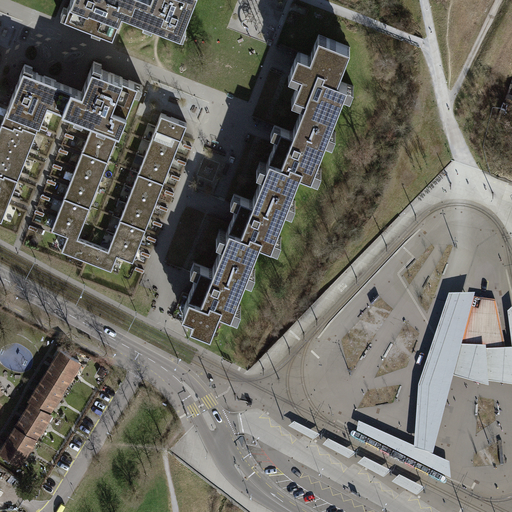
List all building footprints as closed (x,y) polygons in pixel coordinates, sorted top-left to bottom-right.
[(64,7),(60,16),(113,36),(122,12),(184,35),(187,26),(184,24),(193,0),(71,0),(69,9),(64,7)] [(194,316),(191,323),(211,331),(219,310),(231,314),(259,240),(271,245),(300,171),(312,176),(347,84),(338,80),(351,46),(327,37),(324,46),(316,42),(310,57),(299,52),(292,70),(301,73),(294,93),(306,98),(293,132),(276,125),(272,135),(277,137),(253,201),(235,194),(232,203),(237,205),(212,270),(195,263),(191,271),(198,274),(183,312),(194,316)] [(70,86),(61,109),(91,121),(117,131),(133,91),(138,92),(141,85),(98,68),(100,64),(92,60),(80,90),(70,86)] [(45,103),(61,109),(70,86),(29,70),(31,67),(22,64),(9,97),(31,106),(32,103),(43,108),(45,103)] [(9,97),(0,120),(0,218),(43,108),(32,103),(31,106),(9,97)] [(179,137),(185,122),(159,112),(153,128),(179,137)] [(111,146),(117,131),(91,121),(85,136),(111,146)] [(173,153),(179,137),(153,128),(147,143),(173,153)] [(105,161),(111,146),(85,136),(79,151),(105,161)] [(167,168),(173,153),(147,143),(141,158),(167,168)] [(99,176),(105,161),(79,151),(73,167),(99,176)] [(161,183),(167,168),(141,158),(135,173),(161,183)] [(93,192),(99,176),(73,167),(67,182),(93,192)] [(200,176),(211,181),(215,172),(204,167),(200,176)] [(155,199),(161,183),(135,173),(129,189),(155,199)] [(88,207),(93,192),(67,182),(62,197),(88,207)] [(149,214),(155,199),(129,189),(123,204),(149,214)] [(82,222),(88,207),(62,197),(56,212),(82,222)] [(143,229),(149,214),(123,204),(117,219),(143,229)] [(76,237),(82,222),(56,212),(50,227),(66,234),(76,237)] [(137,245),(143,229),(117,219),(111,235),(137,245)] [(60,249),(84,259),(91,243),(76,237),(66,234),(60,249)] [(131,260),(137,245),(111,235),(106,249),(115,253),(131,260)] [(84,259),(109,269),(115,253),(106,249),(91,243),(84,259)] [(414,451),(433,457),(475,296),(449,296),(418,387),(414,451)] [(507,354),(496,301),(473,298),(460,349),(484,354),(507,354)] [(459,347),(451,377),(489,390),(486,348),(459,347)] [(59,349),(51,362),(69,373),(76,360),(59,349)] [(511,350),(484,351),(481,382),(511,387),(511,350)] [(51,362),(43,374),(61,385),(69,373),(51,362)] [(43,374),(35,387),(53,398),(61,385),(43,374)] [(35,387),(27,399),(29,400),(45,410),(53,398),(35,387)] [(22,413),(40,424),(48,412),(45,410),(29,400),(22,413)] [(14,426),(32,437),(40,424),(22,413),(14,426)] [(294,423),(288,428),(313,441),(320,436),(294,423)] [(357,433),(451,480),(450,463),(359,423),(357,433)] [(6,438),(24,449),(32,437),(14,426),(6,438)] [(0,447),(0,451),(16,462),(24,449),(6,438),(0,447)] [(328,440),(323,446),(349,460),(356,454),(328,440)] [(364,458),(358,465),(384,479),(391,472),(364,458)] [(399,476),(392,483),(417,497),(425,489),(399,476)]
